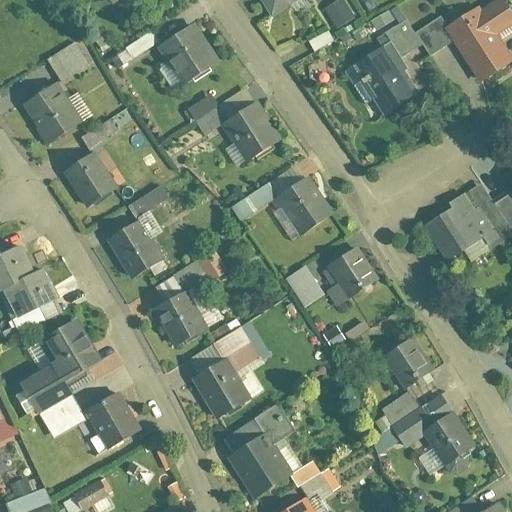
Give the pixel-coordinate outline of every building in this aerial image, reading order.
[(256,0),(268,18),(295,0),(256,0)] [(333,0),(322,7),(334,28),(353,17),(342,0),(333,0)] [(502,0),(475,17),(473,15),(447,31),(455,45),(480,85),(511,65),(511,63),(496,39),(511,28),(511,10),(505,0),(502,0)] [(400,13),(379,26),(398,58),(420,45),(415,37),(400,13)] [(441,21),(415,37),(420,45),(430,61),(455,45),(447,31),(441,21)] [(188,25),(153,49),(183,90),(217,66),(188,25)] [(113,50),(119,62),(153,46),(148,34),(113,50)] [(383,47),(343,68),(375,125),(414,103),(383,47)] [(58,78),(19,102),(47,148),(86,124),(58,78)] [(241,95),(216,113),(224,123),(248,105),(241,95)] [(206,96),(184,106),(198,135),(220,124),(206,96)] [(252,107),(219,128),(245,168),(277,148),(252,107)] [(126,108),(78,135),(85,148),(133,121),(126,108)] [(98,159),(65,178),(87,217),(120,198),(98,159)] [(511,177),(503,183),(498,175),(466,194),(499,248),(511,239),(511,177)] [(277,201),(265,208),(291,249),(330,224),(304,184),(277,201)] [(268,186),(243,202),(252,217),(265,208),(277,201),(268,186)] [(460,212),(426,233),(449,269),(482,248),(460,212)] [(143,225),(109,246),(134,287),(168,266),(143,225)] [(22,247),(0,257),(0,288),(2,293),(11,288),(36,275),(22,247)] [(352,255),(322,278),(347,311),(377,288),(352,255)] [(215,257),(198,266),(209,287),(226,278),(215,257)] [(302,264),(283,277),(302,306),(322,294),(302,264)] [(59,301),(44,271),(36,275),(11,288),(18,302),(13,305),(20,320),(59,301)] [(185,293),(154,312),(177,351),(209,332),(185,293)] [(509,339),(511,345),(511,318),(501,324),(509,339)] [(70,325),(34,348),(60,388),(96,364),(70,325)] [(240,329),(214,346),(229,370),(255,353),(240,329)] [(413,342),(383,361),(403,394),(433,375),(413,342)] [(218,366),(187,386),(214,428),(245,408),(218,366)] [(61,387),(70,401),(96,384),(87,371),(61,387)] [(96,384),(70,401),(81,417),(106,400),(96,384)] [(383,423),(408,462),(455,431),(430,393),(383,423)] [(118,399),(83,421),(107,459),(141,437),(118,399)] [(222,434),(228,446),(243,439),(237,427),(222,434)] [(266,440),(232,460),(255,501),(290,481),(266,440)] [(13,496),(34,489),(29,476),(9,483),(13,496)] [(55,501),(60,511),(73,511),(90,504),(93,511),(102,511),(116,506),(101,478),(55,501)] [(308,511),(302,501),(283,511),(308,511)] [(505,511),(499,501),(481,511),(505,511)]
